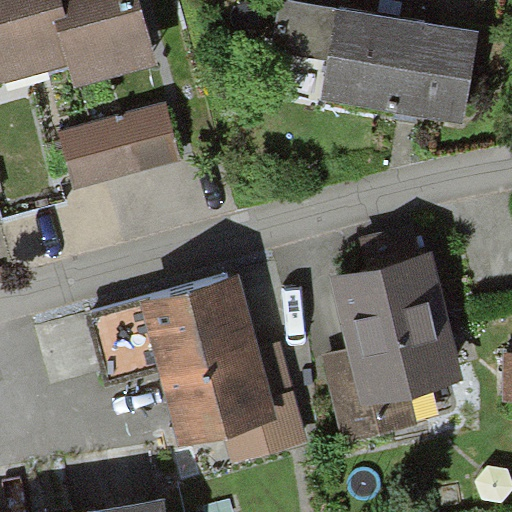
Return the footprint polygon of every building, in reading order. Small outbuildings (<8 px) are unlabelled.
[(0,0),(0,76),(71,57),(55,0),(0,0)] [(147,0),(55,0),(71,57),(75,72),(161,49),(147,0)] [(461,109),(475,13),(384,0),(282,0),(276,44),(330,52),(325,89),(461,109)] [(165,94),(62,125),(79,181),(182,150),(165,94)] [(470,369),(438,230),(328,255),(347,336),(319,342),(342,440),(420,422),(411,383),(470,369)] [(273,388),(236,259),(87,302),(108,377),(159,363),(179,430),(222,418),(232,454),(306,433),(292,383),(273,388)] [(165,511),(162,490),(19,511),(165,511)]
